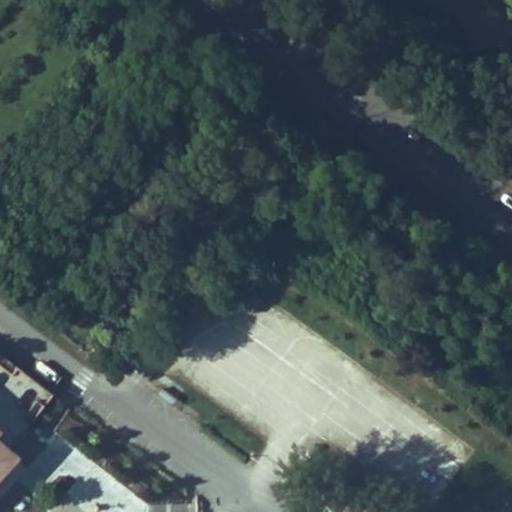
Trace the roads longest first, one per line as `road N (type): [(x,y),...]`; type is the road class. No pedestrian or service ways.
road 1 (primary): [(210,0),(511,218)]
road 2 (tertiary): [(0,308),(263,498)]
